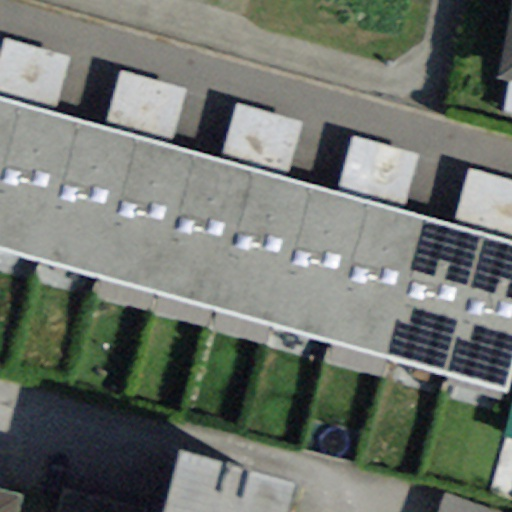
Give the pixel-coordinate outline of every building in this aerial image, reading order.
[(511,0),(499,80),(511,82),(511,0)] [(54,116),(71,58),(6,40),(0,58),(0,100),(20,106),(54,116)] [(169,148),(188,90),(121,71),(103,129),(137,139),(169,148)] [(0,171),(20,106),(0,100),(0,171)] [(285,181),(300,124),(236,104),(218,162),(253,171),(285,181)] [(20,106),(0,171),(0,250),(35,260),(77,122),(54,116),(20,106)] [(77,122),(35,260),(93,278),(137,139),(103,129),(77,122)] [(401,213),(417,156),(353,138),(336,195),(367,203),(401,213)] [(137,139),(93,278),(152,295),(195,155),(169,148),(137,139)] [(195,155),(152,295),(213,312),(253,171),(218,162),(195,155)] [(511,181),(468,169),(452,226),(511,243),(511,181)] [(253,171),(213,312),(275,329),(313,188),(285,181),(253,171)] [(313,188),(275,329),(329,344),(367,203),(336,195),(313,188)] [(367,203),(329,344),(384,360),(423,219),(401,213),(367,203)] [(423,219),(384,360),(446,377),(486,235),(452,226),(423,219)] [(511,243),(486,235),(446,377),(505,394),(511,368),(511,243)] [(287,511),(295,485),(180,452),(164,511),(287,511)] [(0,511),(15,511),(20,495),(0,489),(0,511)] [(68,492),(64,511),(105,511),(108,500),(68,492)] [(489,511),(448,499),(443,511),(489,511)]
